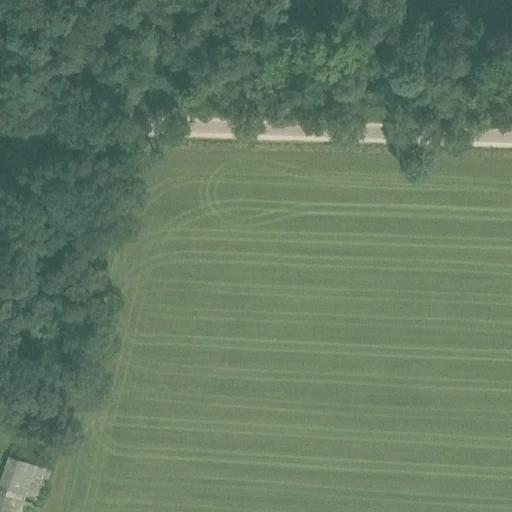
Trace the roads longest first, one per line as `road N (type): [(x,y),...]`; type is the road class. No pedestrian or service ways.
road 1 (unclassified): [(40,121),(511,139)]
road 2 (track): [(40,121),(140,0)]
